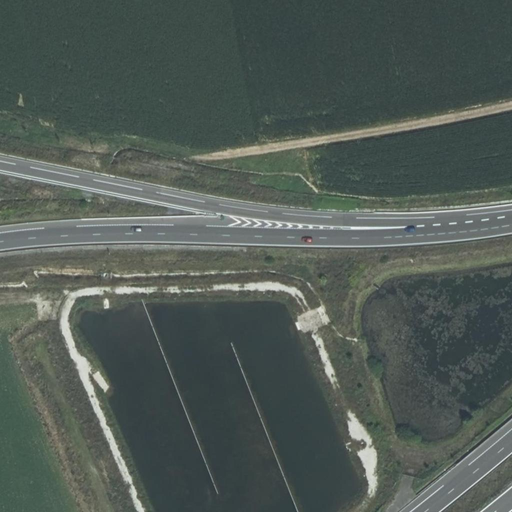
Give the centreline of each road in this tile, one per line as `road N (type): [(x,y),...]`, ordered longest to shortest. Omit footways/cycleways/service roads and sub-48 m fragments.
road 1 (track): [(364,511),(384,472),(304,276),(273,270),(81,283),(63,308),(68,342)]
road 2 (motorway): [(511,212),(315,218),(0,163)]
road 3 (motorway): [(511,222),(360,235),(120,231),(0,239)]
road 4 (track): [(195,160),(511,106)]
road 5 (track): [(68,342),(145,511)]
